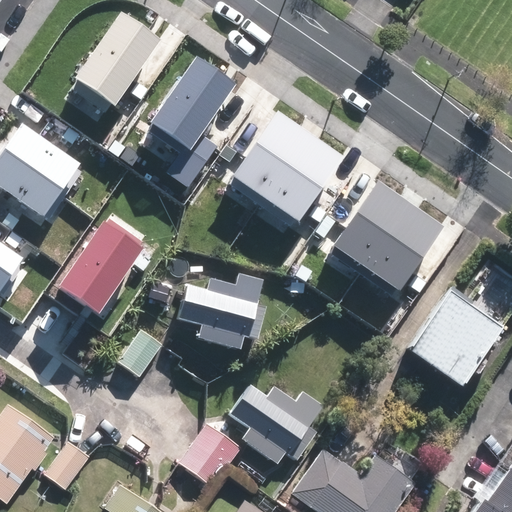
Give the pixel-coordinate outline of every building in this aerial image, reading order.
[(161,41),(121,15),(76,82),(116,108),(161,41)] [(149,124),(184,148),(189,152),(202,134),(235,88),(195,59),(149,124)] [(233,180),(264,201),(307,137),(277,117),(233,180)] [(106,146),(72,122),(61,139),(95,162),(106,146)] [(24,123),(5,150),(68,193),(87,166),(24,123)] [(217,145),(202,134),(189,152),(184,148),(167,171),(188,186),(217,145)] [(339,158),(307,137),(264,201),(295,222),(339,158)] [(0,184),(50,219),(68,193),(5,150),(0,157),(0,184)] [(332,251),(367,274),(413,205),(379,182),(332,251)] [(445,227),(413,205),(367,274),(399,295),(445,227)] [(142,248),(105,221),(58,285),(95,312),(142,248)] [(0,290),(23,257),(0,240),(0,290)] [(206,287),(187,282),(178,316),(201,322),(198,334),(241,346),(244,333),(257,336),(266,303),(257,300),(263,277),(239,271),(236,283),(209,276),(206,287)] [(147,297),(166,301),(169,288),(151,283),(147,297)] [(410,350),(463,386),(504,326),(452,291),(410,350)] [(137,324),(114,355),(136,371),(159,339),(137,324)] [(262,390),(245,378),(224,409),(284,450),(285,449),(294,454),(313,426),(305,421),(319,400),(297,385),(291,395),(269,380),(262,390)] [(48,431),(2,399),(0,402),(0,495),(2,497),(48,431)] [(175,457),(209,480),(237,440),(204,417),(175,457)] [(85,450),(65,435),(41,468),(62,483),(85,450)] [(323,511),(387,511),(412,478),(370,449),(355,469),(318,442),(287,486),(323,511)] [(511,511),(511,465),(486,503),(480,499),(471,511),(511,511)] [(163,511),(116,478),(100,501),(106,506),(102,511),(163,511)] [(254,511),(239,501),(231,511),(254,511)]
